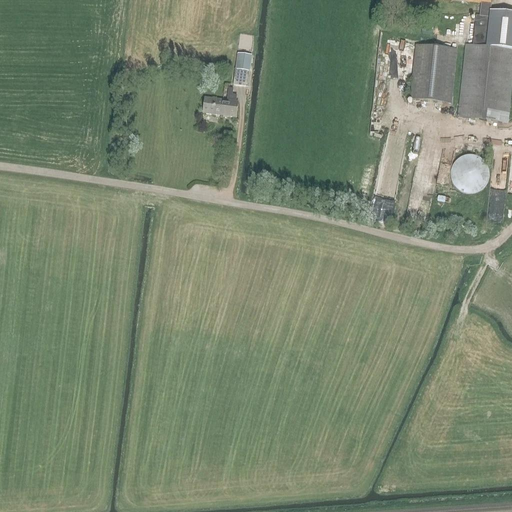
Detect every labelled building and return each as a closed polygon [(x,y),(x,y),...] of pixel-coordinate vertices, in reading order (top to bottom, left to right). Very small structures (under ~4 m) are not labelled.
[(473,47),(465,46),(457,119),(508,124),(511,82),(511,14),(490,12),(491,5),(481,4),(479,16),(476,16),(473,46),(473,47)] [(455,26),(455,17),(444,17),(444,26),(455,26)] [(409,101),(451,105),(457,51),(408,46),(407,54),(414,55),(409,101)] [(236,70),(249,72),(251,56),(238,54),(236,70)] [(247,88),(249,72),(236,70),(235,70),(233,86),(247,88)] [(227,102),(215,100),(205,99),(203,114),(236,118),(238,103),(236,103),(237,96),(228,95),(227,102)] [(472,158),(469,157),(466,158),(462,159),(459,160),(457,162),(454,164),(452,167),(451,170),(450,173),(450,177),(450,180),(451,183),(452,186),(454,189),(457,191),(459,193),(462,195),(466,195),(469,196),(472,195),(475,195),(479,193),(481,191),(484,189),(486,186),(487,183),(488,180),(488,177),(488,173),(487,170),(486,167),(484,164),(481,162),(479,160),(475,159),(472,158)] [(420,214),(425,187),(414,185),(409,212),(420,214)] [(490,223),(505,223),(506,191),(491,190),(490,223)]
